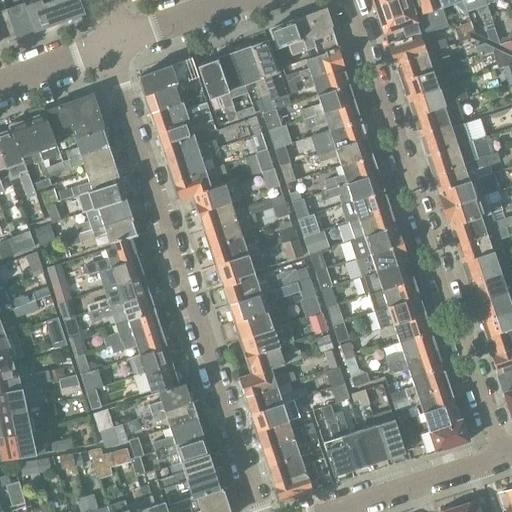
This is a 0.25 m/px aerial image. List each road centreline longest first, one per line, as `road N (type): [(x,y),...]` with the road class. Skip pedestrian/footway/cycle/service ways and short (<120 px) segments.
road 1 (residential): [(260,511),(121,84),(116,43)]
road 2 (residential): [(502,457),(350,0)]
road 3 (residential): [(335,511),(502,457)]
road 4 (residential): [(116,43),(233,0)]
road 5 (residential): [(0,85),(116,43)]
